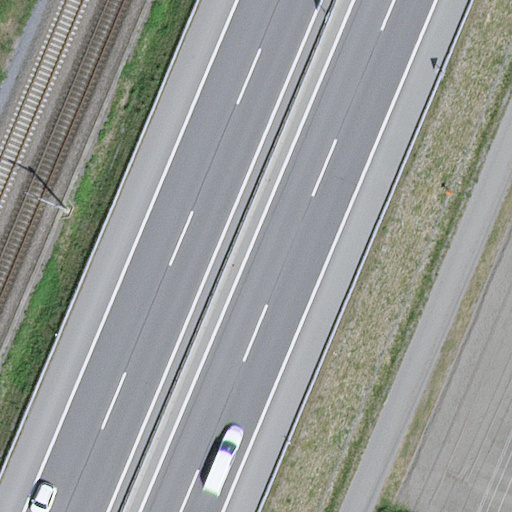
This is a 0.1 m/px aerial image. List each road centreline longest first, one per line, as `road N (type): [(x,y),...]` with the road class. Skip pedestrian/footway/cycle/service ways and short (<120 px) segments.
road 1 (motorway): [(180,511),(394,0)]
road 2 (motorway): [(280,0),(67,511)]
road 3 (track): [(511,135),(356,511)]
